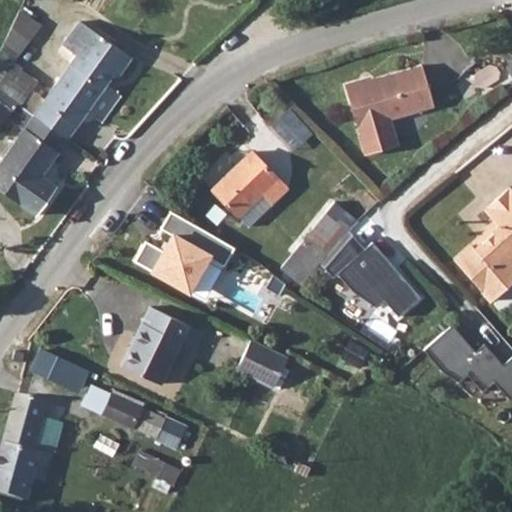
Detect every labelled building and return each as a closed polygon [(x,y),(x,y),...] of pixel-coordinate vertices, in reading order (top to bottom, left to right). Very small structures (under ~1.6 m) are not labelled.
[(18,9),(0,42),(0,91),(17,102),(33,82),(10,62),(36,26),(18,9)] [(71,55),(34,112),(65,131),(94,87),(97,90),(106,77),(110,79),(124,57),(76,23),(59,45),(71,55)] [(434,100),(419,59),(363,80),(362,77),(343,84),(359,128),(368,153),(401,141),(391,116),(434,100)] [(17,102),(0,91),(0,122),(2,120),(18,131),(0,156),(0,191),(31,214),(47,188),(35,177),(65,131),(34,112),(17,102)] [(283,186),(249,149),(210,188),(237,216),(259,197),(265,202),(283,186)] [(511,194),(498,181),(475,207),(485,217),(479,224),(485,229),(475,239),(471,236),(449,259),(489,297),(511,272),(511,194)] [(156,227),(163,231),(153,249),(141,243),(131,262),(184,290),(203,254),(220,263),(228,248),(163,213),(156,227)] [(299,238),(274,268),(292,284),(317,254),(310,247),(329,224),(318,215),(299,238)] [(347,237),(317,266),(327,277),(334,271),(369,309),(379,299),(392,313),(412,295),(366,246),(360,252),(347,237)] [(0,280),(0,302),(12,290),(0,280)] [(148,304),(118,363),(155,383),(186,324),(148,304)] [(450,324),(422,346),(440,369),(458,375),(467,368),(481,385),(493,376),(507,393),(511,389),(511,351),(497,363),(479,341),(469,348),(450,324)] [(285,357),(254,339),(238,371),(269,387),(285,357)] [(32,369),(82,392),(93,369),(42,346),(32,369)] [(16,402),(8,430),(27,437),(25,442),(34,446),(44,412),(16,402)] [(147,405),(139,423),(165,436),(174,419),(147,405)] [(8,430),(0,454),(0,501),(17,509),(41,450),(34,446),(25,442),(27,437),(8,430)]
